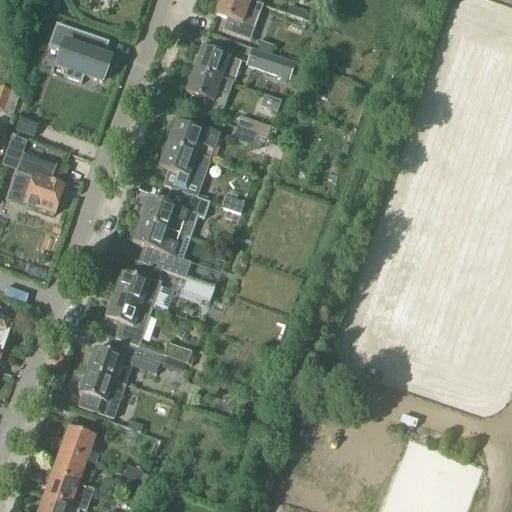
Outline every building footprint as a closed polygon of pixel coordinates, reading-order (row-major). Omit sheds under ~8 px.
[(238,0),(221,0),(215,17),(243,27),(251,4),(238,0)] [(288,8),(285,17),(302,23),(305,14),(293,10),(288,8)] [(55,27),(47,49),(62,55),(56,71),(65,74),(63,80),(81,86),(83,80),(101,86),(109,63),(103,61),(108,46),(55,27)] [(221,81),(224,82),(223,86),(227,87),(227,85),(232,87),(240,65),(201,50),(193,73),(220,83),(221,81)] [(254,52),(249,68),(265,74),(266,71),(271,57),(254,52)] [(294,66),(282,62),(271,57),(266,71),(289,79),(294,66)] [(220,83),(193,73),(185,96),(214,106),(217,96),(228,100),(232,87),(227,85),(227,87),(223,86),(224,82),(221,81),(220,83)] [(20,97),(0,89),(0,112),(12,117),(20,97)] [(266,99),(264,99),(260,110),(277,116),(281,104),(266,99)] [(271,130),(240,119),(235,131),(267,142),(271,130)] [(203,136),(174,126),(166,149),(209,164),(218,137),(204,132),(203,136)] [(231,142),(263,153),(267,142),(235,131),(231,142)] [(33,147),(13,140),(2,168),(16,173),(20,160),(28,163),(33,147)] [(158,171),(175,177),(169,192),(209,206),(209,205),(191,199),(203,162),(209,164),(166,149),(158,171)] [(14,178),(6,202),(53,219),(63,189),(49,184),(51,176),(37,171),(32,185),(14,178)] [(140,224),(185,240),(189,242),(197,220),(203,222),(209,206),(169,192),(164,207),(148,201),(140,224)] [(224,199),(220,211),(240,218),(244,207),(224,199)] [(132,246),(149,253),(144,267),(184,281),(189,266),(177,261),(185,240),(140,224),(132,246)] [(136,282),(121,277),(113,299),(151,313),(161,285),(138,277),(136,282)] [(213,292),(186,282),(182,294),(209,304),(213,292)] [(105,322),(126,330),(125,333),(142,339),(151,313),(113,299),(105,322)] [(0,355),(2,357),(3,355),(1,355),(8,337),(2,334),(4,326),(1,325),(2,321),(2,318),(2,315),(0,313),(0,312),(0,355)] [(117,344),(112,358),(94,352),(86,374),(124,388),(131,369),(155,378),(162,359),(117,344)] [(162,359),(187,368),(191,355),(167,346),(162,359)] [(112,423),(125,388),(124,388),(86,374),(85,378),(81,379),(78,390),(80,393),(78,397),(82,398),(78,410),(112,423)] [(68,432),(60,455),(87,464),(95,467),(98,458),(90,456),(95,442),(68,432)] [(87,464),(60,455),(51,477),(79,488),(87,464)] [(124,469),(117,490),(134,496),(141,475),(124,469)] [(79,488),(51,477),(43,500),(71,510),(79,488)] [(43,500),(39,511),(75,511),(71,510),(43,500)]
